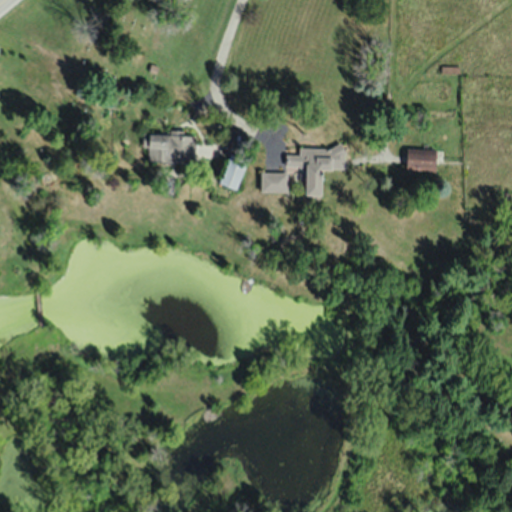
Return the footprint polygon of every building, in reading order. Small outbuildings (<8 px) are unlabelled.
[(152,162),(197,163),(198,133),(153,131),(152,162)] [(311,165),(310,195),(328,195),(329,168),(348,168),(349,146),(303,145),(303,154),(291,154),(291,165),(311,165)] [(439,169),(439,148),(409,148),(409,169),(439,169)] [(242,188),(248,158),(231,154),(224,184),(242,188)] [(292,170),(265,170),(265,191),(292,191),(292,170)]
